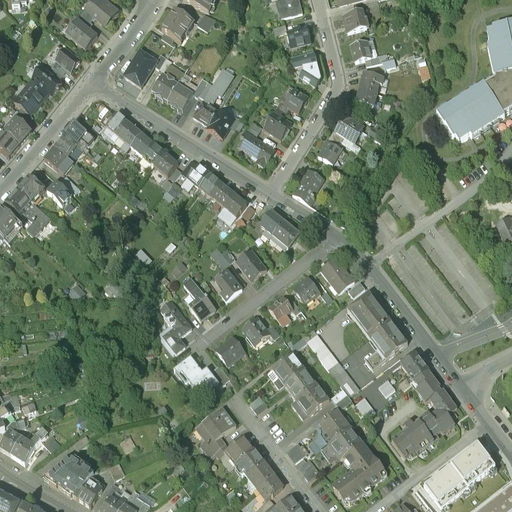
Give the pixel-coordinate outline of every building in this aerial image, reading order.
[(11,0),(12,9),(20,9),(20,6),(26,6),(26,1),(26,0),(11,0)] [(184,0),(183,2),(209,13),(215,0),(184,0)] [(265,0),(265,1),(268,0),(278,0),(280,3),(278,4),(282,21),(302,16),(298,0),(265,0)] [(103,8),(96,2),(86,14),(94,20),(103,28),(107,23),(110,25),(117,16),(111,11),(110,11),(107,9),(107,8),(107,7),(106,6),(105,6),(104,6),(103,8)] [(194,25),(175,12),(162,33),(164,34),(174,40),(181,45),(194,25)] [(94,20),(86,14),(82,19),(90,26),(94,20)] [(362,14),(343,19),(345,27),(346,27),(348,36),(367,31),(362,14)] [(216,21),(205,16),(198,27),(208,34),(216,21)] [(90,26),(82,19),(77,25),(88,33),(93,28),(90,26)] [(88,33),(77,25),(66,39),(86,54),(97,40),(88,33)] [(511,26),(506,28),(506,29),(492,32),(493,34),(487,36),(490,49),(487,50),(494,81),(495,81),(495,82),(484,89),(484,88),(436,118),(445,131),(445,130),(453,143),(455,141),(458,146),(470,139),(471,141),(505,120),(504,119),(511,113),(511,26)] [(306,31),(287,36),(291,51),(310,46),(306,31)] [(174,40),(164,34),(160,39),(170,46),(174,40)] [(367,44),(351,48),(355,65),(371,61),(367,44)] [(80,65),(65,53),(55,65),(56,66),(51,72),(53,73),(62,80),(65,77),(68,79),(80,65)] [(156,65),(142,56),(138,63),(137,62),(133,69),(132,69),(124,80),(141,91),(155,70),(157,65),(156,65)] [(167,61),(161,58),(156,65),(157,65),(155,70),(159,73),(160,72),(167,61)] [(314,58),(293,63),(296,72),(303,70),(305,75),(300,81),(315,91),(320,82),(314,58)] [(167,61),(160,72),(165,76),(171,67),(172,65),(167,61)] [(165,76),(153,95),(156,98),(155,99),(163,104),(164,103),(167,105),(182,81),(185,76),(171,67),(165,76)] [(49,78),(41,71),(32,83),(28,88),(44,102),(48,97),(52,100),(61,88),(58,85),(49,78)] [(62,80),(53,73),(49,78),(58,85),(62,80)] [(383,81),(364,76),(362,84),(363,84),(361,93),(377,97),(379,88),(382,88),(383,81)] [(196,90),(182,81),(167,105),(172,108),(171,109),(178,113),(179,112),(182,114),(193,98),(197,91),(196,90)] [(208,85),(202,81),(196,90),(197,91),(193,98),(198,101),(208,85)] [(44,102),(28,88),(13,106),(21,112),(18,116),(22,119),(25,115),(30,119),(44,102)] [(232,93),(223,106),(227,109),(235,95),(232,93)] [(307,102),(294,93),(285,108),(298,116),(307,102)] [(361,93),(360,93),(356,105),(373,110),(377,97),(361,93)] [(218,115),(203,105),(194,120),(209,129),(218,115)] [(234,122),(219,113),(209,129),(207,131),(223,141),(229,131),(230,130),(234,123),(234,122)] [(18,116),(17,115),(12,120),(16,123),(16,122),(22,127),(26,122),(22,119),(18,116)] [(292,127),(274,116),(264,133),(281,144),(292,127)] [(129,127),(117,117),(107,130),(119,140),(129,127)] [(241,123),(236,120),(234,122),(234,123),(230,130),(235,133),(241,123)] [(346,121),(336,136),(353,147),(363,132),(346,121)] [(22,127),(16,122),(16,123),(5,136),(20,149),(31,135),(22,127)] [(88,137),(74,127),(64,139),(77,150),(88,137)] [(129,127),(119,140),(131,150),(141,137),(129,127)] [(385,139),(374,131),(369,139),(380,146),(385,139)] [(262,146),(261,148),(254,143),(255,141),(246,135),(242,142),(241,142),(240,143),(242,145),(239,150),(252,158),(253,155),(260,160),(256,166),(264,171),(275,154),(262,146)] [(5,136),(4,136),(0,140),(0,154),(9,161),(20,149),(5,136)] [(141,137),(131,150),(143,160),(153,147),(141,137)] [(77,150),(64,139),(57,148),(58,149),(56,152),(68,162),(77,150)] [(335,149),(327,145),(323,151),(325,152),(320,161),(332,169),(343,152),(336,147),(335,149)] [(153,147),(143,160),(155,170),(166,157),(153,147)] [(68,162),(56,152),(53,156),(52,155),(44,164),(57,175),(58,174),(64,179),(74,167),(68,162)] [(178,167),(166,157),(155,170),(168,180),(178,167)] [(210,178),(197,168),(187,181),(199,191),(210,178)] [(177,172),(169,181),(174,184),(181,175),(177,172)] [(323,182),(309,173),(293,199),(308,208),(323,182)] [(210,178),(199,191),(211,201),(222,188),(210,178)] [(30,180),(18,194),(33,208),(45,193),(30,180)] [(74,187),(66,180),(61,185),(69,192),(74,187)] [(72,200),(57,186),(47,196),(62,210),(72,200)] [(173,186),(166,194),(174,200),(181,192),(173,186)] [(234,198),(222,188),(211,201),(223,211),(234,198)] [(33,208),(18,194),(6,207),(21,220),(24,217),(33,226),(41,233),(50,224),(33,208)] [(234,198),(223,211),(236,221),(247,208),(234,198)] [(284,225),(271,215),(260,230),(272,239),(284,225)] [(8,225),(0,217),(0,239),(4,243),(5,244),(16,232),(8,225)] [(23,231),(12,221),(8,225),(16,232),(19,235),(23,231)] [(511,222),(509,223),(496,229),(507,251),(511,248),(511,222)] [(272,239),(270,242),(282,252),(284,253),(287,250),(288,251),(299,238),(284,225),(272,239)] [(33,226),(26,234),(34,241),(41,233),(33,226)] [(282,252),(272,244),(269,249),(279,257),(282,252)] [(266,274),(252,255),(237,266),(251,285),(266,274)] [(230,268),(222,258),(217,262),(225,272),(230,268)] [(354,285),(336,261),(320,274),(327,283),(329,281),(341,295),(354,285)] [(181,265),(171,275),(175,281),(188,271),(181,265)] [(242,293),(227,275),(216,283),(226,294),(221,298),(226,306),(242,293)] [(308,282),(293,294),(304,309),(319,297),(308,282)] [(216,313),(206,301),(206,302),(192,284),(184,290),(197,306),(190,311),(201,325),(216,313)] [(358,284),(347,294),(353,301),(364,291),(358,284)] [(72,300),(81,301),(85,296),(75,287),(67,295),(72,300)] [(369,297),(348,314),(370,342),(391,325),(369,297)] [(283,302),(269,313),(278,324),(292,313),(283,302)] [(191,332),(172,307),(162,315),(166,319),(165,320),(173,330),(174,329),(176,332),(164,341),(176,357),(185,351),(178,342),(191,332)] [(270,338),(257,322),(242,333),(255,350),(270,338)] [(391,325),(370,342),(378,354),(365,365),(373,375),(408,348),(391,325)] [(313,334),(303,341),(343,394),(347,399),(349,401),(359,393),(313,334)] [(233,341),(225,348),(224,347),(220,350),(225,356),(220,360),(228,370),(239,361),(237,358),(243,353),(233,341)] [(293,357),(272,373),(273,374),(268,379),(279,393),(282,390),(305,373),(295,361),(295,362),(293,359),(293,358),(293,357)] [(422,367),(415,358),(401,369),(411,382),(410,383),(409,382),(400,389),(404,394),(415,386),(428,375),(422,367)] [(202,376),(190,361),(182,368),(186,373),(178,379),(186,389),(189,387),(194,392),(192,393),(200,402),(218,388),(219,388),(210,376),(207,372),(202,376)] [(219,369),(210,376),(219,388),(218,388),(220,391),(225,387),(225,386),(230,383),(219,369)] [(305,373),(282,390),(295,406),(317,389),(305,373)] [(434,417),(432,414),(418,425),(420,428),(415,432),(410,426),(405,430),(410,436),(405,439),(403,437),(393,445),(406,462),(415,454),(418,457),(434,445),(432,442),(441,435),(443,438),(455,429),(447,419),(456,412),(450,405),(451,404),(443,394),(441,396),(437,390),(438,389),(428,375),(415,386),(420,393),(417,395),(426,407),(429,404),(437,415),(434,417)] [(388,384),(379,391),(386,401),(395,393),(388,384)] [(295,406),(291,409),(304,425),(329,405),(317,389),(295,406)] [(343,394),(332,403),(336,408),(347,399),(343,394)] [(259,399),(249,407),(256,417),(267,410),(259,399)] [(376,416),(365,402),(355,409),(366,423),(376,416)] [(35,414),(32,405),(21,408),(24,418),(35,414)] [(8,413),(0,417),(0,423),(13,415),(11,412),(8,413)] [(235,430),(222,413),(197,432),(206,443),(200,448),(206,456),(222,444),(220,442),(235,430)] [(337,415),(317,430),(323,439),(315,445),(321,454),(350,432),(337,415)] [(25,423),(12,429),(7,434),(10,435),(15,438),(19,433),(29,431),(29,428),(27,429),(25,423)] [(350,432),(321,454),(333,470),(344,462),(362,448),(350,432)] [(15,438),(10,435),(0,450),(0,452),(4,455),(11,460),(22,443),(15,438)] [(41,437),(37,441),(41,445),(45,441),(44,440),(45,439),(43,437),(42,438),(41,437)] [(131,438),(120,444),(126,454),(137,448),(131,438)] [(43,446),(51,455),(59,448),(51,439),(43,446)] [(30,448),(22,443),(11,460),(20,465),(24,468),(25,468),(35,451),(41,445),(37,441),(30,448)] [(244,441),(224,457),(235,471),(255,455),(244,441)] [(222,444),(206,456),(210,461),(225,448),(222,444)] [(298,447),(286,455),(295,467),(306,458),(298,447)] [(362,448),(344,462),(346,465),(345,465),(352,473),(355,477),(335,493),(345,506),(348,504),(351,507),(364,498),(371,493),(371,492),(382,483),(380,480),(384,477),(362,448)] [(424,491),(439,511),(442,511),(495,472),(478,450),(424,491)] [(255,455),(235,471),(242,480),(244,479),(247,482),(265,468),(255,455)] [(93,477),(73,463),(71,464),(70,462),(64,466),(65,468),(61,471),(49,481),(49,484),(51,485),(50,486),(57,491),(58,490),(64,493),(63,495),(71,500),(72,499),(77,502),(90,482),(93,477)] [(308,462),(297,471),(307,484),(318,475),(308,462)] [(119,467),(109,472),(115,484),(125,479),(119,467)] [(247,482),(246,483),(254,493),(257,491),(259,493),(275,481),(265,468),(247,482)] [(259,493),(255,496),(259,503),(262,501),(266,506),(270,503),(283,491),(275,481),(259,493)] [(100,488),(90,482),(77,502),(90,511),(102,493),(98,491),(100,488)] [(111,501),(103,511),(123,511),(125,510),(132,499),(124,494),(117,505),(111,501)] [(511,511),(511,494),(511,495),(489,511),(511,511)] [(17,504),(0,495),(0,511),(19,511),(22,506),(17,504)] [(132,499),(125,510),(127,511),(140,511),(145,506),(137,502),(140,499),(134,495),(132,499)] [(282,510),(278,511),(299,511),(291,502),(281,509),(282,510)] [(266,506),(259,511),(268,511),(273,508),(270,503),(266,506)]
